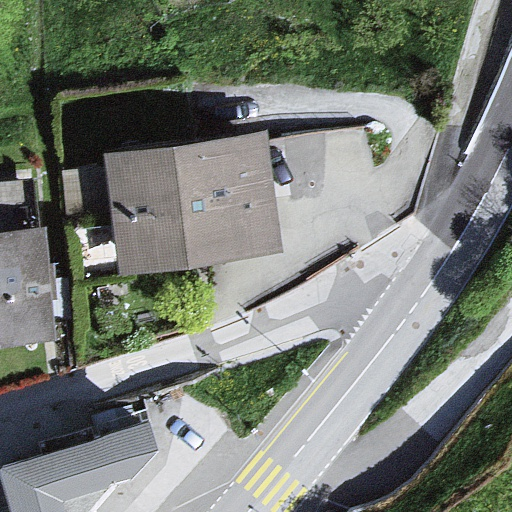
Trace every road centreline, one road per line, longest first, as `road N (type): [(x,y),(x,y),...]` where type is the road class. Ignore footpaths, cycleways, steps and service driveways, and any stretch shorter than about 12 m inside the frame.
road 1 (residential): [(405,318),(351,305),(307,314),(0,409)]
road 2 (secondary): [(249,511),(405,318)]
road 3 (secondary): [(405,318),(511,140)]
